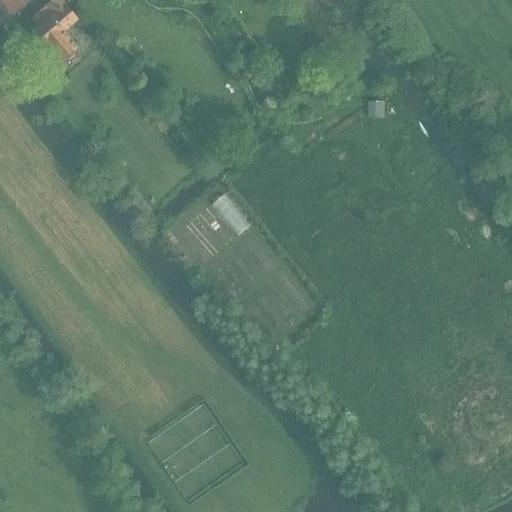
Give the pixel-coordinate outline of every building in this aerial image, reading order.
[(0,0),(0,23),(27,0),(0,0)] [(63,31),(77,19),(61,0),(52,0),(32,17),(38,25),(33,29),(61,63),(78,50),(63,31)] [(262,92),(277,109),(289,98),(273,82),(262,92)] [(370,104),(370,117),(383,117),(384,104),(370,104)] [(156,131),(160,136),(167,136),(171,132),(172,125),(167,121),(161,121),(156,124),(156,131)]
